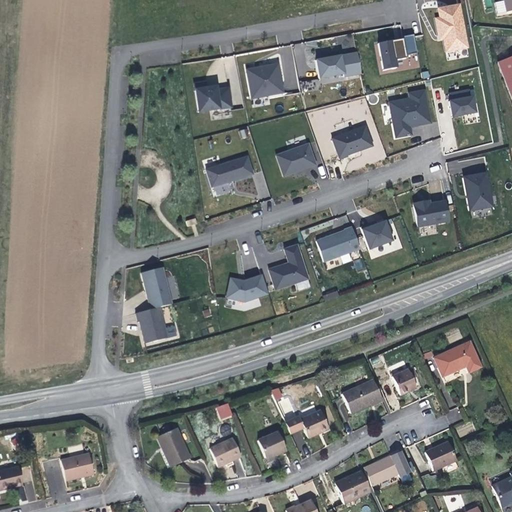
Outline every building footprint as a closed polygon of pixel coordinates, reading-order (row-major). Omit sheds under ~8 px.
[(466,3),(442,7),(444,17),(440,17),(443,40),(448,40),(450,51),(473,49),(466,3)] [(403,40),(379,45),(383,72),(396,70),(395,62),(406,60),(406,57),(417,54),(414,35),(402,38),(403,40)] [(344,78),(361,75),(357,53),(334,58),(334,59),(324,61),(324,60),(317,61),(320,80),(344,75),(344,78)] [(511,93),(511,55),(499,61),(511,93)] [(279,65),(261,68),(261,71),(247,73),(252,99),(284,94),(279,65)] [(304,90),(319,88),(318,80),(303,81),(304,90)] [(206,83),(195,84),(199,112),(232,108),(229,89),(217,90),(217,87),(207,89),(206,83)] [(411,100),(404,101),(406,111),(392,114),(396,139),(411,136),(410,128),(431,124),(425,92),(410,95),(411,100)] [(481,95),(456,99),(459,116),(484,113),(481,95)] [(406,111),(404,101),(390,104),(392,114),(406,111)] [(370,127),(337,138),(344,158),(378,148),(370,127)] [(313,145),(282,155),(290,175),(321,165),(313,145)] [(253,154),(213,166),(219,186),(259,174),(253,154)] [(492,208),(492,207),(486,174),(464,179),(470,212),(491,208),(492,208)] [(445,203),(429,205),(425,206),(424,203),(414,205),(418,228),(449,222),(445,203)] [(386,218),(361,227),(369,248),(393,239),(386,218)] [(360,250),(351,228),(344,231),(344,232),(316,242),(324,263),(360,250)] [(285,250),(288,264),(289,266),(286,267),(285,265),(268,270),(270,274),(275,291),(308,280),(297,246),(285,250)] [(357,271),(365,269),(362,259),(354,261),(357,271)] [(159,308),(172,305),(163,268),(141,273),(151,310),(159,308)] [(276,295),(270,274),(253,280),(235,276),(230,297),(252,302),(276,295)] [(151,310),(135,314),(138,323),(140,322),(145,344),(167,339),(159,308),(151,310)] [(470,342),(435,357),(443,376),(466,366),(469,373),(480,368),(470,342)] [(400,395),(417,387),(409,368),(393,376),(400,395)] [(383,398),(374,378),(346,392),(354,412),(371,404),(383,398)] [(278,388),(271,390),(275,401),(282,398),(278,388)] [(372,407),(384,401),(383,398),(371,404),(372,407)] [(227,404),(216,407),(219,420),(231,419),(227,404)] [(285,421),(290,432),(305,425),(310,435),(329,427),(322,410),(303,418),(301,414),(285,421)] [(471,434),(470,423),(457,424),(458,435),(471,434)] [(170,465),(189,456),(176,427),(159,435),(166,451),(164,452),(170,465)] [(275,452),(285,448),(276,429),(257,439),(264,455),(274,451),(275,452)] [(229,461),(239,455),(232,439),(210,449),(217,464),(228,459),(229,461)] [(433,470),(456,459),(448,441),(425,451),(433,470)] [(367,469),(374,485),(400,473),(401,477),(412,473),(402,451),(381,460),(382,463),(367,469)] [(60,482),(87,475),(83,454),(55,460),(60,482)] [(381,460),(365,467),(367,469),(382,463),(381,460)] [(0,488),(17,485),(13,467),(0,469),(0,488)] [(370,489),(361,470),(348,476),(349,478),(335,485),(343,502),(370,489)] [(511,470),(509,472),(510,476),(491,486),(501,508),(511,503),(511,470)] [(287,511),(316,511),(311,499),(286,510),(287,511)]
